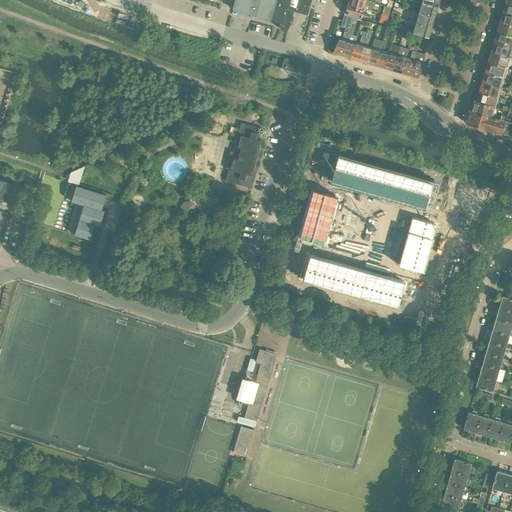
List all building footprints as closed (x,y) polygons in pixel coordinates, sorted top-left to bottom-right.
[(234,0),(232,9),(271,20),(276,0),(234,0)] [(276,0),(271,20),(280,23),(279,25),(279,26),(279,27),(280,28),(280,29),(281,29),(281,30),(282,30),(283,31),(284,31),(285,30),(286,30),(287,29),(288,29),(288,28),(288,27),(293,10),(299,12),(307,14),(311,0),(276,0)] [(347,4),(363,9),(371,11),(373,7),(374,3),(363,0),(349,0),(348,4),(347,4)] [(421,3),(418,12),(435,17),(436,12),(436,11),(436,8),(437,8),(421,3)] [(511,5),(506,3),(505,6),(505,5),(503,6),(501,13),(511,15),(511,5)] [(363,9),(347,4),(345,13),(369,20),(370,16),(362,13),(363,9)] [(411,21),(415,22),(432,27),(431,26),(432,23),(433,23),(435,17),(418,12),(414,11),(410,21),(411,21)] [(501,20),(500,23),(511,27),(511,15),(501,13),(499,19),(500,20),(501,20)] [(379,23),(386,25),(388,16),(382,14),(381,14),(379,23)] [(338,54),(342,55),(349,29),(353,17),(344,15),(341,26),(346,28),(342,39),(338,37),(333,53),(337,54),(338,54)] [(432,27),(415,22),(412,32),(429,37),(430,32),(430,31),(431,28),(432,27)] [(497,26),(495,32),(511,37),(511,27),(500,23),(499,25),(497,26)] [(345,56),(346,57),(350,58),(355,42),(356,36),(352,35),(353,33),(352,33),(353,30),(354,28),(350,27),(349,29),(342,55),(345,56)] [(380,67),(384,68),(389,52),(384,51),(390,29),(386,27),(384,36),(376,65),(379,66),(380,67)] [(363,62),(367,63),(372,47),(367,46),(372,31),(367,30),(367,32),(359,60),(362,61),(363,62)] [(355,59),(359,60),(367,32),(363,31),(359,44),(355,42),(350,58),(354,59),(355,59)] [(495,40),(494,43),(511,47),(511,43),(511,44),(511,42),(511,37),(495,32),(493,39),(494,40),(495,40)] [(372,64),(376,65),(384,36),(380,35),(376,49),(372,47),(367,63),(371,64),(372,64)] [(418,44),(427,47),(429,40),(420,37),(418,44)] [(491,45),(490,52),(507,57),(509,51),(511,52),(511,47),(494,43),(493,45),(491,45)] [(389,69),(393,70),(399,46),(391,44),(389,52),(384,68),(388,69),(389,69)] [(406,74),(410,75),(416,51),(418,45),(414,44),(410,59),(405,57),(401,73),(405,74),(406,74)] [(397,72),(401,73),(405,57),(408,49),(399,46),(393,70),(396,71),(397,72)] [(425,54),(416,51),(410,75),(413,76),(414,77),(418,78),(423,62),(424,57),(425,54)] [(489,60),(488,62),(504,67),(507,57),(490,52),(487,59),(489,60)] [(283,62),(281,68),(291,71),(293,65),(283,62)] [(486,65),(484,72),(501,77),(504,67),(488,62),(487,65),(486,65)] [(0,132),(15,71),(0,67),(0,132)] [(483,80),(482,82),(499,87),(501,77),(484,72),(482,78),(483,79),(483,80)] [(97,82),(110,85),(112,78),(105,75),(99,74),(97,82)] [(480,85),(478,91),(496,97),(499,87),(482,82),(481,85),(481,84),(480,85)] [(477,99),(476,101),(493,106),(496,97),(478,91),(476,98),(477,99)] [(472,108),(471,111),(490,117),(493,106),(476,101),(474,101),(474,102),(472,102),(471,106),(472,108)] [(490,117),(471,111),(469,111),(468,114),(466,115),(465,119),(466,121),(466,122),(466,123),(500,133),(503,121),(501,120),(497,119),(490,117)] [(253,112),(251,120),(261,123),(263,114),(253,112)] [(225,181),(250,187),(252,188),(255,176),(252,175),(261,140),(258,140),(261,128),(241,122),(231,157),(229,156),(225,168),(228,169),(225,181)] [(511,123),(507,122),(505,122),(502,134),(511,136),(511,123)] [(337,156),(331,180),(425,206),(432,183),(337,156)] [(0,199),(9,203),(15,185),(0,179),(0,199)] [(76,185),(77,186),(72,201),(71,201),(76,203),(84,206),(75,234),(74,234),(74,235),(90,239),(89,239),(93,224),(99,226),(100,226),(99,226),(99,223),(103,210),(104,211),(104,210),(101,209),(103,201),(105,195),(106,195),(106,194),(76,185)] [(458,187),(451,210),(474,217),(481,194),(458,187)] [(312,189),(299,237),(323,243),(336,196),(312,189)] [(182,212),(187,216),(189,215),(194,212),(196,209),(195,205),(193,202),(189,200),(183,202),(180,206),(182,212)] [(412,218),(399,265),(422,271),(435,224),(412,218)] [(310,255),(303,278),(398,305),(404,281),(310,255)] [(502,296),(499,307),(511,311),(511,298),(507,298),(502,296)] [(511,311),(499,307),(495,319),(511,323),(511,311)] [(511,323),(495,319),(492,330),(510,335),(511,326),(511,323)] [(492,330),(489,341),(506,346),(510,335),(492,330)] [(489,341),(485,353),(503,358),(506,346),(489,341)] [(257,357),(253,369),(251,379),(247,376),(247,375),(246,376),(244,379),(243,381),(242,383),(241,386),(240,388),(239,391),(239,393),(239,396),(238,398),(238,401),(238,404),(239,404),(239,403),(246,403),(247,403),(247,401),(249,402),(245,417),(257,421),(267,386),(264,385),(264,383),(266,384),(267,380),(265,379),(266,377),(270,378),(274,364),(271,363),(273,356),(275,352),(266,350),(266,351),(259,349),(257,357)] [(485,353),(482,364),(499,369),(503,358),(485,353)] [(482,364),(479,375),(496,380),(499,369),(482,364)] [(496,380),(479,375),(475,387),(481,388),(492,392),(496,380)] [(463,429),(475,432),(480,415),(468,412),(463,429)] [(475,432),(486,436),(491,419),(480,415),(475,432)] [(486,436),(498,439),(503,422),(491,419),(486,436)] [(511,424),(503,422),(498,439),(510,443),(511,435),(511,424)] [(233,453),(246,456),(254,430),(241,427),(233,453)] [(454,459),(451,470),(468,475),(471,463),(454,459)] [(451,470),(448,482),(465,487),(468,475),(451,470)] [(491,488),(503,491),(508,474),(496,471),(495,476),(491,488)] [(503,491),(511,493),(511,475),(508,474),(503,491)] [(448,482),(444,493),(461,498),(465,487),(448,482)] [(461,498),(444,493),(441,505),(458,510),(461,498)]
